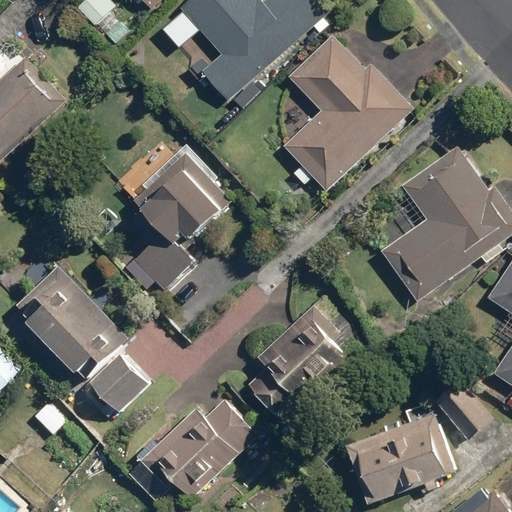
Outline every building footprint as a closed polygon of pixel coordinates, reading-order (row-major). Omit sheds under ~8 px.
[(111,0),(87,0),(77,10),(94,28),(117,6),(111,0)] [(143,0),(154,11),(165,0),(143,0)] [(191,0),(160,27),(227,103),(330,15),(317,0),(264,0),(264,1),(262,0),(191,0)] [(282,147),(328,195),(416,111),(373,66),(367,71),(332,35),(288,77),(320,111),(282,147)] [(0,164),(67,102),(26,58),(0,82),(0,164)] [(379,253),(416,306),(511,237),(511,211),(464,144),(402,188),(425,220),(379,253)] [(238,199),(192,149),(134,202),(143,212),(133,221),(143,233),(139,237),(149,248),(127,268),(141,283),(150,275),(165,291),(197,261),(185,248),(238,199)] [(511,348),(494,376),(511,387),(511,262),(488,298),(511,314),(511,348)] [(130,340),(58,266),(11,311),(83,385),(130,340)] [(247,387),(283,425),(359,353),(316,306),(259,360),(267,369),(247,387)] [(0,383),(18,366),(0,348),(0,383)] [(121,355),(89,385),(118,416),(151,385),(121,355)] [(463,381),(435,403),(468,443),(496,420),(463,381)] [(155,440),(123,469),(156,505),(179,484),(193,500),(259,440),(224,401),(206,417),(198,408),(159,445),(155,440)] [(49,405),(36,419),(53,436),(67,422),(49,405)] [(436,415),(346,447),(368,506),(457,474),(436,415)] [(511,511),(495,491),(468,511),(511,511)]
